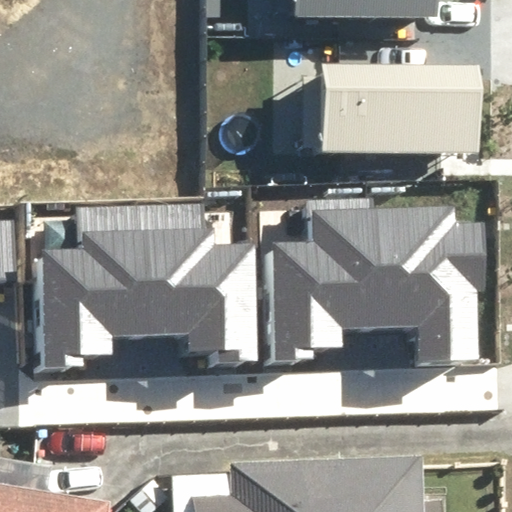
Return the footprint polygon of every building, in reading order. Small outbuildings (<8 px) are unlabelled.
[(0,0),(0,101),(69,106),(75,0),(0,0)] [(184,0),(95,0),(90,63),(179,70),(184,0)] [(284,0),(285,20),(440,17),(439,0),(284,0)] [(297,71),(299,160),(463,157),(462,68),(297,71)] [(386,208),(388,330),(422,329),(423,358),(477,358),(476,291),(489,291),(488,227),(451,227),(451,207),(386,208)] [(278,248),(283,363),(327,361),(327,350),(352,349),(351,330),(388,330),(386,208),(317,209),(319,246),(278,248)] [(148,215),(152,334),(187,332),(188,350),(209,349),(210,365),(260,363),(255,245),(203,247),(202,213),(148,215)] [(39,254),(44,369),(89,367),(88,357),(114,356),(113,337),(152,334),(148,215),(79,215),(80,253),(39,254)] [(0,289),(19,289),(17,223),(0,223),(0,289)] [(0,511),(111,511),(121,447),(35,434),(31,464),(0,459),(0,511)] [(231,475),(173,476),(173,511),(426,511),(426,458),(230,460),(231,475)]
